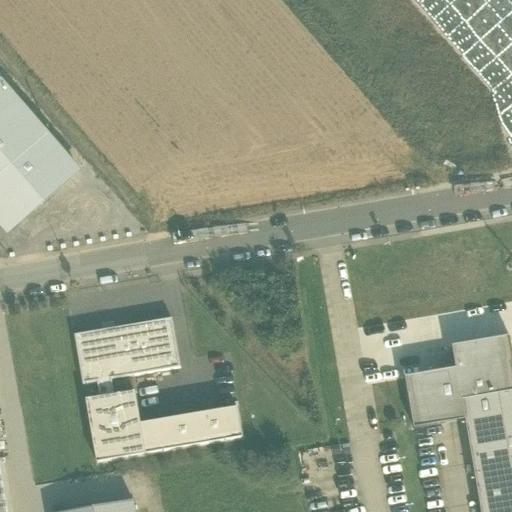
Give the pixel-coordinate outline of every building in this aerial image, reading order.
[(79,173),(0,82),(0,227),(7,235),(79,173)] [(100,399),(114,397),(111,381),(180,369),(171,320),(75,337),(83,386),(97,383),(100,399)] [(511,511),(511,392),(461,402),(480,511),(511,511)] [(114,397),(100,399),(86,402),(96,464),(145,456),(140,426),(135,393),(114,397)] [(140,426),(145,456),(243,440),(238,410),(140,426)]
